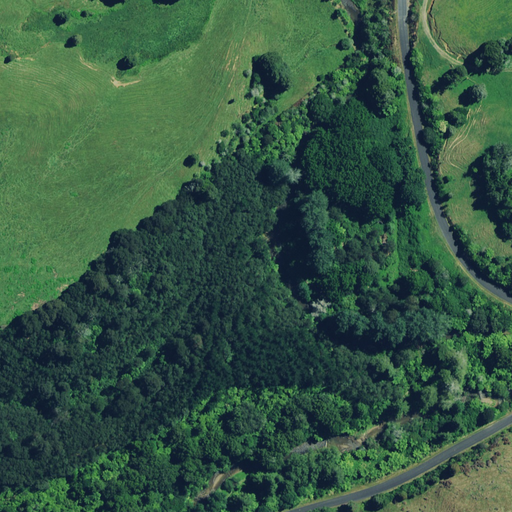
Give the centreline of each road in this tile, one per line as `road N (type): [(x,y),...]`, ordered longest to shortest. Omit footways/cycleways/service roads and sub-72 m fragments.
road 1 (unclassified): [(511,292),(464,252),(434,164),(399,0)]
road 2 (unclassified): [(268,511),(511,412)]
